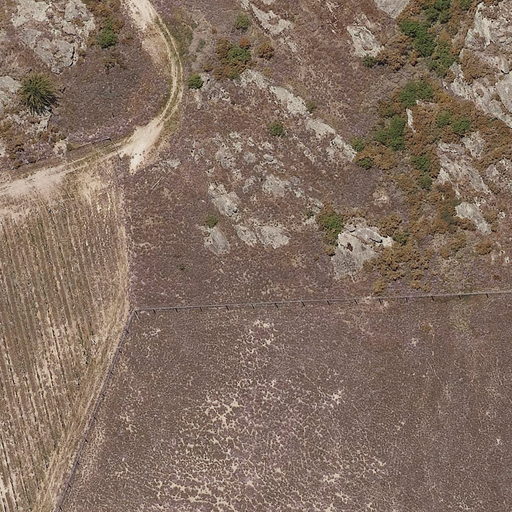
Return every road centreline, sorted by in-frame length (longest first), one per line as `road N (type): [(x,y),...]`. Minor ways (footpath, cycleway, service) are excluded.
road 1 (track): [(105,153),(123,305),(45,511)]
road 2 (track): [(0,190),(127,145),(166,118),(175,99),(170,47),(138,0)]
